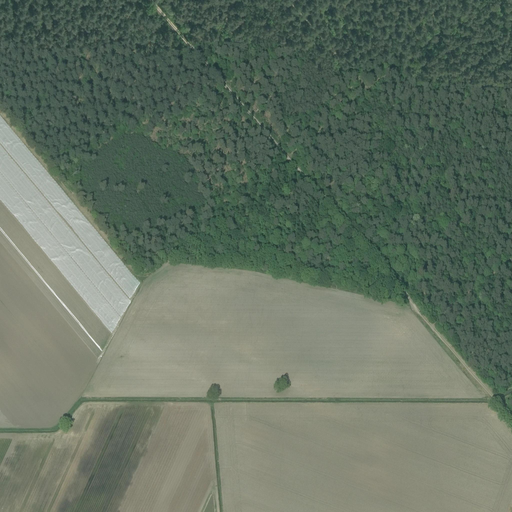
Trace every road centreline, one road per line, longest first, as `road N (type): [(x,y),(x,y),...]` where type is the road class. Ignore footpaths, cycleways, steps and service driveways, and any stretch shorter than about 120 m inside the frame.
road 1 (track): [(287,159),(511,418)]
road 2 (track): [(0,110),(145,274)]
road 3 (track): [(287,159),(151,0)]
